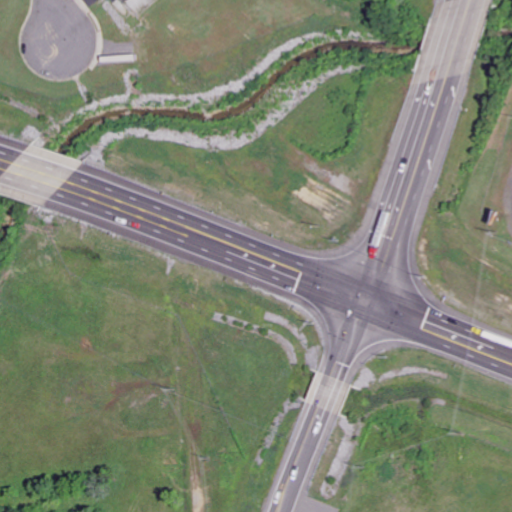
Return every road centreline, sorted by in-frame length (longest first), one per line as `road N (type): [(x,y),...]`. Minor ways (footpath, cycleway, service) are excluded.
road 1 (trunk): [(369,301),(66,180)]
road 2 (trunk): [(369,301),(444,78)]
road 3 (trunk): [(511,356),(369,301)]
